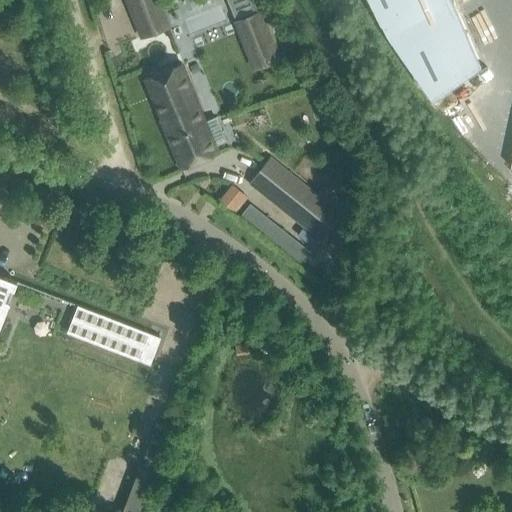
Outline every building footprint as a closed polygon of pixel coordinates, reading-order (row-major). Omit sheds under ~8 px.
[(168,26),(157,0),(127,0),(142,36),(168,26)] [(453,0),(369,0),(385,32),(431,97),(480,63),(453,0)] [(277,58),(258,12),(236,21),(254,67),(277,58)] [(162,123),(199,108),(180,63),(146,77),(163,118),(160,119),(162,123)] [(224,136),(216,117),(205,122),(199,108),(162,123),(181,168),(218,153),(212,140),(224,136)] [(347,206),(319,184),(313,191),(270,157),(250,182),(322,239),(347,206)] [(234,183),(219,202),(220,202),(234,214),(250,196),(234,183)] [(0,325),(17,281),(0,274),(0,325)] [(152,333),(78,304),(68,331),(150,363),(149,363),(151,364),(161,336),(152,333)] [(139,461),(122,507),(133,511),(136,511),(154,466),(139,461)]
